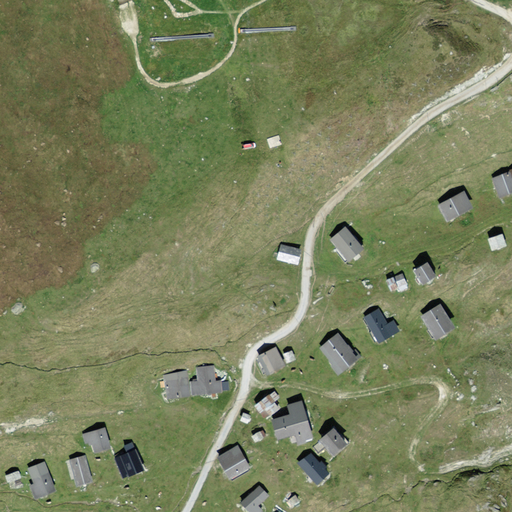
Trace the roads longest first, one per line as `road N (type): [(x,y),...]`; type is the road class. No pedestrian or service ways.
road 1 (track): [(511,61),(419,122),(318,218),(296,319),(249,354),(242,396),(184,511)]
road 2 (track): [(511,450),(440,471),(413,460),(420,430),(441,403),(439,383),(359,396),(246,385)]
